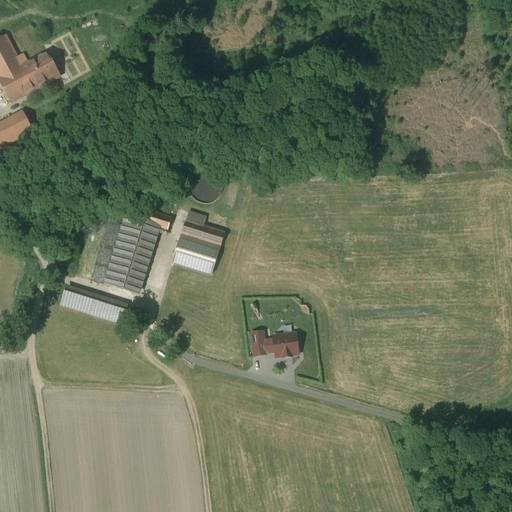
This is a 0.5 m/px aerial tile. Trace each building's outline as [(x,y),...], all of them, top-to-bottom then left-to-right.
[(6,38),(0,40),(0,81),(12,103),(60,78),(47,54),(22,67),(6,38)] [(22,113),(0,125),(0,147),(0,148),(32,131),(22,113)] [(189,213),(173,264),(213,276),(226,234),(204,227),(207,218),(189,213)] [(149,227),(126,219),(106,285),(140,295),(160,230),(168,233),(172,220),(153,214),(149,227)] [(126,313),(65,294),(62,306),(122,324),(126,313)] [(268,357),(264,332),(250,334),(254,359),(268,357)] [(297,335),(273,337),(275,357),(299,355),(297,335)] [(34,466),(45,466),(41,413),(31,414),(34,466)]
